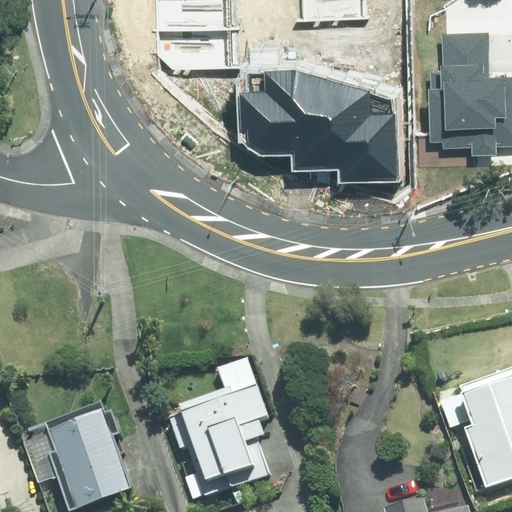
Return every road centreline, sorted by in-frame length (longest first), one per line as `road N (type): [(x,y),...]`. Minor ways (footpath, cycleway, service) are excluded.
road 1 (secondary): [(133,158),(200,216),(314,253),(409,251),(511,231)]
road 2 (unknown): [(111,234),(120,336),(177,511)]
road 3 (secondary): [(68,0),(94,100),(133,158)]
road 4 (residential): [(133,158),(76,181),(0,177)]
